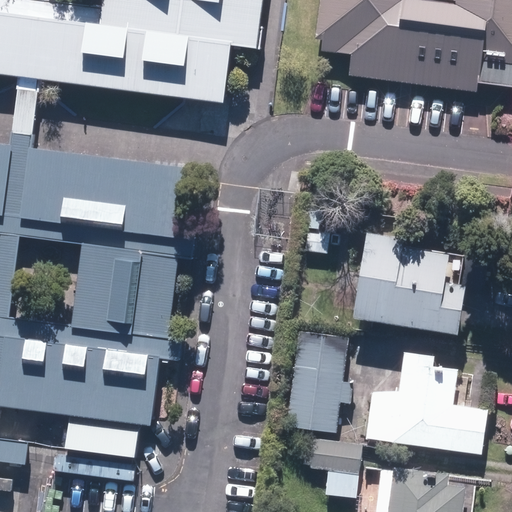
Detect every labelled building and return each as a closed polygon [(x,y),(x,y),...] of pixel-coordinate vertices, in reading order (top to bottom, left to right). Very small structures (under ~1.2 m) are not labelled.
[(0,0),(0,74),(17,76),(33,78),(39,79),(223,103),(230,45),(257,48),(259,36),(263,0),(0,0)] [(511,0),(321,0),(316,37),(324,38),(322,50),(352,54),(349,75),(400,82),(406,83),(412,84),(478,92),(479,84),(503,87),(511,88),(511,0)] [(22,146),(32,147),(39,79),(33,78),(17,76),(9,144),(22,146)] [(181,226),(188,166),(32,147),(22,146),(9,144),(0,142),(0,406),(69,415),(65,448),(134,456),(138,422),(152,424),(160,359),(180,362),(184,325),(169,323),(177,257),(193,259),(197,228),(181,226)] [(464,252),(369,235),(355,317),(457,334),(461,310),(465,286),(459,285),(464,252)] [(353,336),(302,329),(290,422),(341,428),(353,336)] [(374,391),(368,437),(485,452),(491,406),(457,402),(462,357),(407,350),(401,395),(374,391)] [(365,443),(310,435),(306,465),(360,472),(365,443)] [(129,466),(57,459),(55,478),(127,485),(129,466)] [(395,464),(390,511),(474,511),(479,473),(395,464)]
